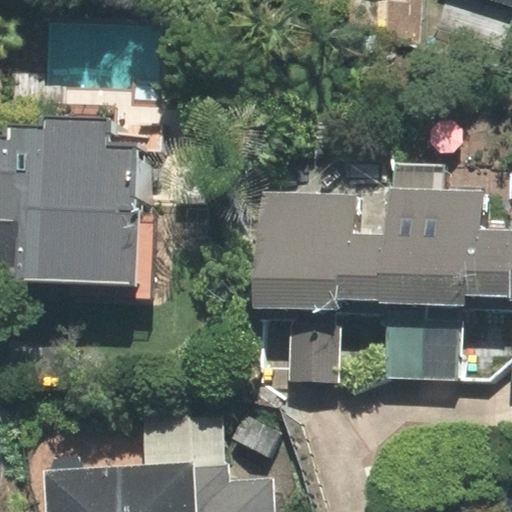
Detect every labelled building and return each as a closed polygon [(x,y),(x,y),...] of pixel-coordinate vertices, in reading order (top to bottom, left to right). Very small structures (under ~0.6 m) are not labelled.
[(0,268),(19,269),(19,279),(136,283),(135,298),(151,298),(154,219),(139,219),(141,152),(164,153),(164,134),(113,132),(114,118),(42,116),(42,123),(9,122),(8,139),(0,138),(0,268)] [(383,313),(385,233),(355,231),(357,193),(260,188),(253,317),(292,319),(289,380),(337,382),(340,310),(383,313)] [(511,309),(511,231),(480,230),(481,190),(386,188),(385,233),(383,313),(382,380),(462,382),(464,309),(511,309)] [(224,467),(222,417),(190,419),(190,414),(143,417),(145,465),(195,462),(195,469),(224,467)] [(268,457),(279,434),(245,416),(233,439),(268,457)] [(224,467),(195,469),(195,462),(145,465),(44,471),(46,511),(273,511),(272,479),(229,482),(228,467),(224,467)]
